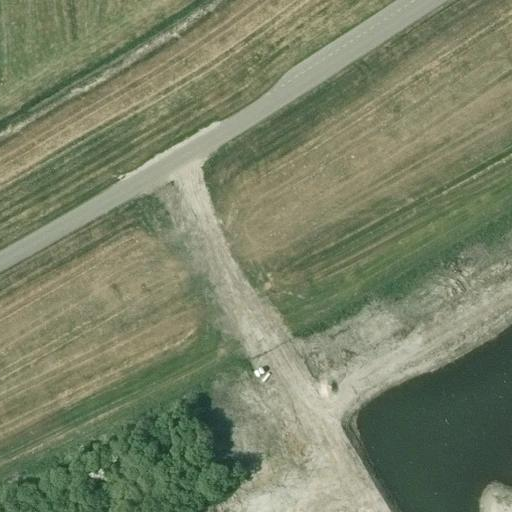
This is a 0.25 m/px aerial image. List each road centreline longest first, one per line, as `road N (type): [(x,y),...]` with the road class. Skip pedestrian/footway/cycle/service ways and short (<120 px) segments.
road 1 (tertiary): [(0,261),(431,0)]
road 2 (track): [(369,511),(261,330),(176,161)]
